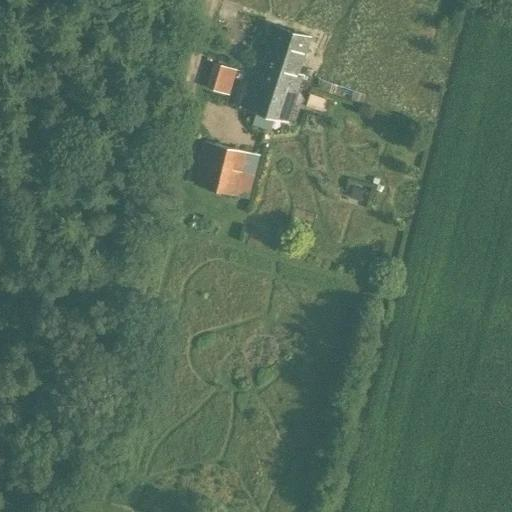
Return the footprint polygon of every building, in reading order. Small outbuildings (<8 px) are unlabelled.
[(258,61),(255,71),(299,84),(302,75),(297,73),(308,38),(275,28),(264,62),(258,61)] [(214,61),(206,87),(229,94),(237,68),(214,61)] [(299,84),(255,71),(244,107),(288,120),(299,84)] [(205,140),(200,161),(253,177),(258,156),(205,140)] [(200,161),(195,184),(248,197),(253,177),(200,161)]
